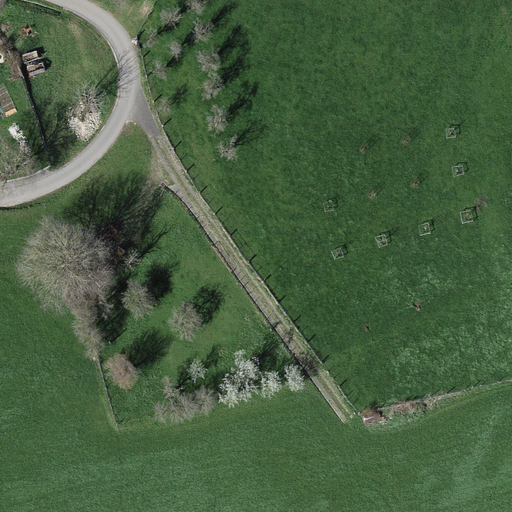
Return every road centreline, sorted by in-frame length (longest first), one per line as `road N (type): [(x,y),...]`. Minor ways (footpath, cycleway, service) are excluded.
road 1 (track): [(342,415),(157,145),(128,89)]
road 2 (track): [(0,199),(63,180),(121,119),(126,50),(110,25),(50,0)]
